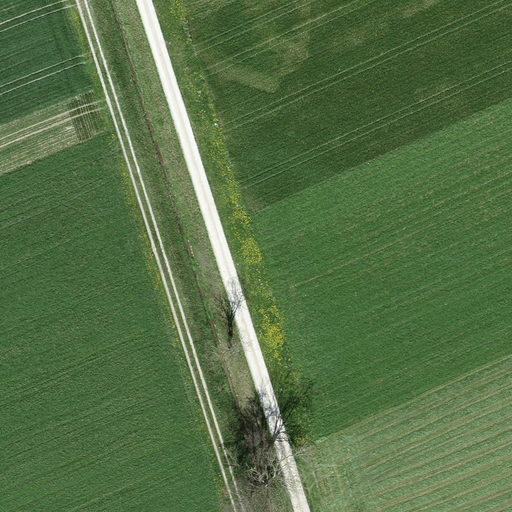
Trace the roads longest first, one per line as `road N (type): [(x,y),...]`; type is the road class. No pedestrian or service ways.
road 1 (track): [(242,511),(82,0)]
road 2 (track): [(140,0),(299,511)]
